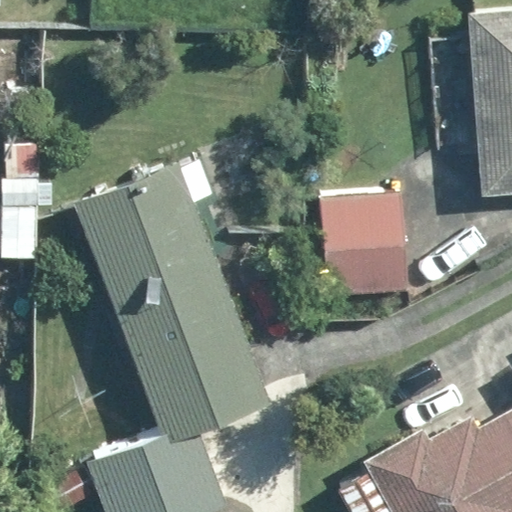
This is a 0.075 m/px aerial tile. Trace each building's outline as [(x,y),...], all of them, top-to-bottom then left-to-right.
[(511,2),(463,7),(480,193),(511,189),(511,2)] [(162,429),(84,457),(104,511),(202,511),(227,503),(198,423),(270,396),(179,156),(74,196),(162,429)] [(36,176),(0,174),(0,254),(33,256),(36,176)] [(403,187),(319,189),(322,289),(405,287),(403,187)] [(511,511),(511,406),(480,424),(471,408),(427,432),(423,424),(365,455),(370,464),(337,482),(353,511),(511,511)]
